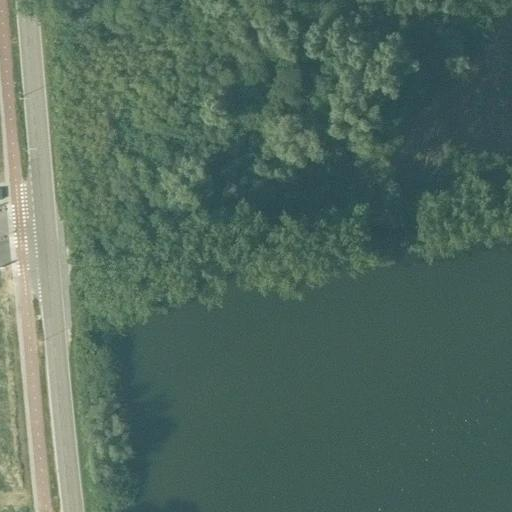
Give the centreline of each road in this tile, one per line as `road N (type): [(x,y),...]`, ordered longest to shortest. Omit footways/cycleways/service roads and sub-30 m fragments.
road 1 (tertiary): [(71,511),(44,218)]
road 2 (tertiary): [(44,218),(25,0)]
